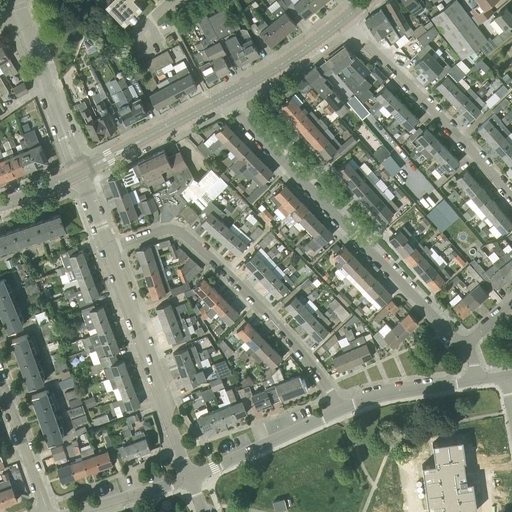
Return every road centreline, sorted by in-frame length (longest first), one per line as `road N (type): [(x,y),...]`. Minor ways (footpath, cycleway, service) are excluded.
road 1 (residential): [(464,343),(221,97)]
road 2 (residential): [(344,408),(286,335),(185,235),(166,230),(108,247)]
road 3 (residential): [(511,199),(341,21)]
road 4 (residential): [(191,475),(108,247)]
road 5 (residential): [(79,173),(19,13)]
road 6 (residential): [(191,475),(344,408)]
road 7 (secondary): [(79,173),(221,97)]
road 8 (secondary): [(221,97),(341,21)]
road 9 (residential): [(46,511),(0,379)]
road 10 (residential): [(344,408),(476,381)]
